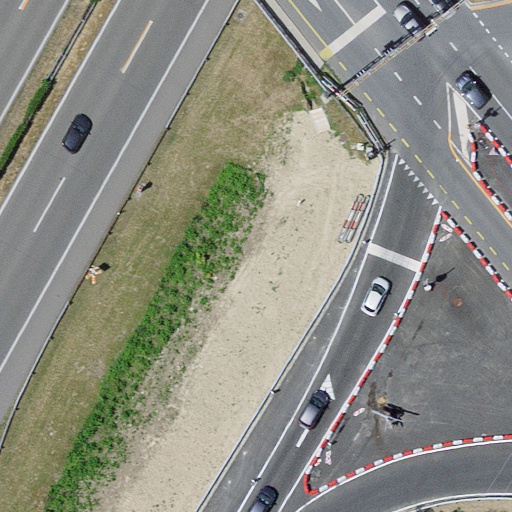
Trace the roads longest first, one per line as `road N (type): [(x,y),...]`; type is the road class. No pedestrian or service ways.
road 1 (motorway): [(268,511),(360,366),(394,282),(414,181),(424,59)]
road 2 (motorway): [(0,295),(165,0)]
road 3 (motorway): [(342,511),(375,493),(443,477),(511,478)]
road 4 (secondary): [(511,171),(424,59)]
